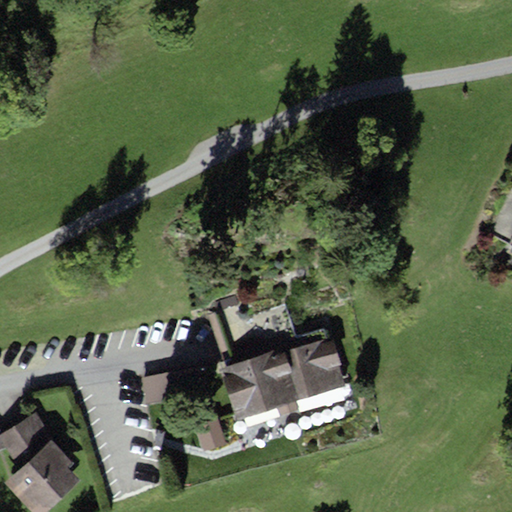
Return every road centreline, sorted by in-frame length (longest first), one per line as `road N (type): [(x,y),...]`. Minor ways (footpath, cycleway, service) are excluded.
road 1 (unclassified): [(511,63),(368,89),(308,109),(0,267)]
road 2 (unclassified): [(0,385),(191,349)]
